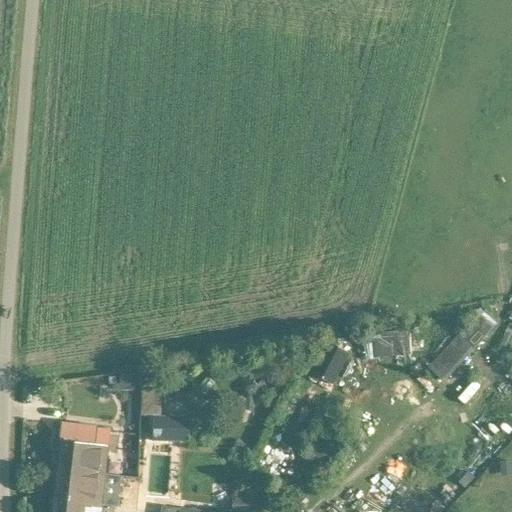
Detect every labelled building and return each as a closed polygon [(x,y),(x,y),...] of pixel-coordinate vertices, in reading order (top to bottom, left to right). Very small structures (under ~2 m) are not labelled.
[(428,366),(444,380),(493,328),(477,313),(428,366)] [(371,333),(372,356),(405,354),(404,331),(371,333)] [(326,342),(310,373),(333,384),(349,353),(326,342)] [(263,363),(250,367),(254,379),(267,375),(263,363)] [(142,390),(142,382),(142,373),(120,373),(120,390),(142,390)] [(175,393),(183,385),(174,377),(166,385),(175,393)] [(161,415),(161,382),(142,382),(142,390),(141,415),(161,415)] [(152,434),(152,440),(170,440),(188,440),(189,416),(152,415),(152,434)] [(106,455),(109,429),(61,424),(59,440),(57,440),(54,469),(105,474),(107,455),(106,455)] [(54,469),(49,511),(100,511),(101,508),(101,505),(118,507),(121,478),(121,476),(105,474),(54,469)] [(267,511),(268,490),(232,489),(231,511),(267,511)]
